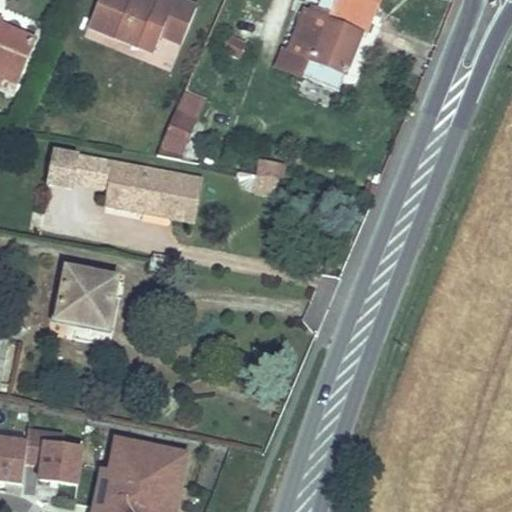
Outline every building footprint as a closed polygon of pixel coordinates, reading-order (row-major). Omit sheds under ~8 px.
[(184,46),(200,10),(178,0),(159,0),(157,6),(154,12),(131,2),(131,0),(98,0),(87,26),(155,55),(163,37),(184,46)] [(154,12),(157,6),(156,6),(142,0),(131,0),(131,2),(154,12)] [(345,75),(362,35),(348,29),(353,19),(370,26),(380,0),(339,0),(337,6),(337,7),(333,18),(314,10),(309,20),(298,15),(283,50),(345,75)] [(19,83),(38,43),(1,27),(0,26),(0,74),(1,75),(2,76),(19,83)] [(248,44),(232,34),(227,49),(242,58),(248,44)] [(171,65),(178,49),(163,42),(155,57),(171,65)] [(19,83),(2,76),(1,75),(0,78),(0,82),(16,90),(19,83)] [(185,95),(157,157),(178,161),(204,103),(185,95)] [(202,181),(114,164),(106,207),(143,214),(144,207),(172,212),(171,219),(195,224),(202,181)] [(279,180),(258,176),(255,193),(275,197),(279,180)] [(172,212),(144,207),(143,214),(171,219),(172,212)] [(168,275),(170,262),(153,259),(151,272),(168,275)] [(108,331),(118,280),(67,270),(56,320),(68,323),(108,331)] [(0,484),(23,488),(26,466),(43,468),(41,484),(74,488),(79,450),(64,448),(66,434),(31,431),(29,443),(0,439),(0,484)] [(121,477),(108,474),(101,509),(93,507),(91,511),(163,511),(166,502),(178,504),(188,458),(127,446),(121,477)] [(108,474),(100,473),(93,507),(101,509),(108,474)] [(163,511),(176,511),(178,504),(166,502),(163,511)]
